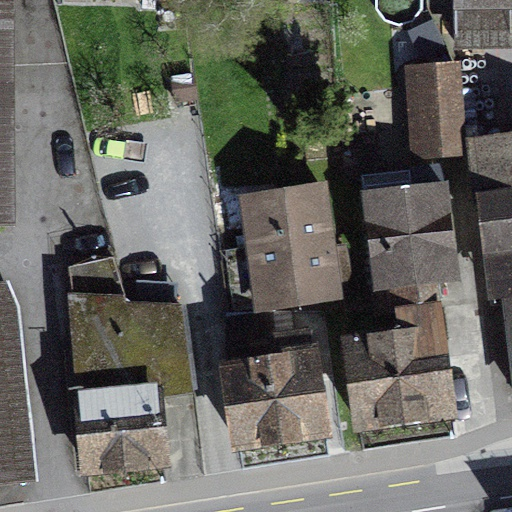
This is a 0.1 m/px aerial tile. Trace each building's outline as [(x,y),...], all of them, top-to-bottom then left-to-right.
[(0,0),(0,226),(16,226),(15,0),(0,0)] [(511,0),(455,0),(455,13),(511,12),(511,0)] [(511,12),(455,13),(456,53),(511,51),(511,12)] [(405,69),(412,162),(468,159),(466,143),(469,143),(461,64),(443,65),(405,69)] [(195,75),(170,78),(173,104),(198,102),(195,75)] [(511,136),(469,143),(466,143),(468,159),(488,309),(505,307),(511,372),(511,136)] [(361,194),(374,295),(391,293),(392,311),(395,311),(441,305),(440,288),(461,286),(449,185),(413,188),(412,172),(362,178),(364,193),(361,194)] [(328,184),(239,199),(246,250),(226,251),(235,319),(345,303),(328,184)] [(74,417),(81,480),(173,470),(165,401),(195,399),(184,306),(128,304),(114,259),(69,268),(71,295),(68,295),(80,416),(74,417)] [(0,283),(0,488),(40,483),(21,308),(10,283),(0,283)] [(340,340),(354,438),(457,424),(441,305),(395,311),(397,334),(340,340)] [(217,364),(235,456),(333,439),(318,345),(313,346),(311,328),(294,331),(293,313),(225,322),(229,363),(217,364)]
